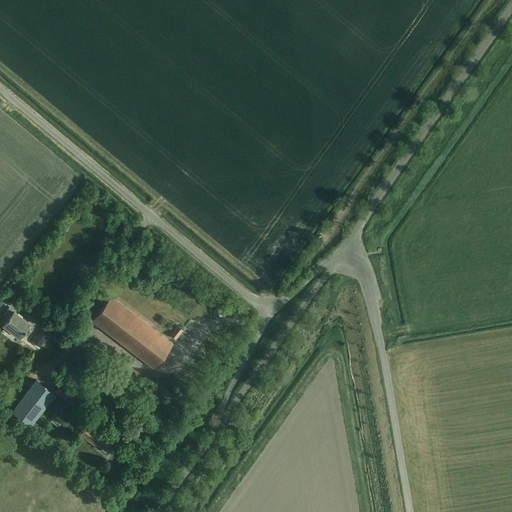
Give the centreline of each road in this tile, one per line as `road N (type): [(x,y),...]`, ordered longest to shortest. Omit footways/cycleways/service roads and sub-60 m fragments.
road 1 (unclassified): [(268,310),(0,89)]
road 2 (unclassified): [(347,246),(508,0)]
road 3 (unclassified): [(407,511),(368,281),(347,246)]
road 4 (unclassified): [(213,431),(340,256)]
road 5 (unclassified): [(268,310),(213,431)]
